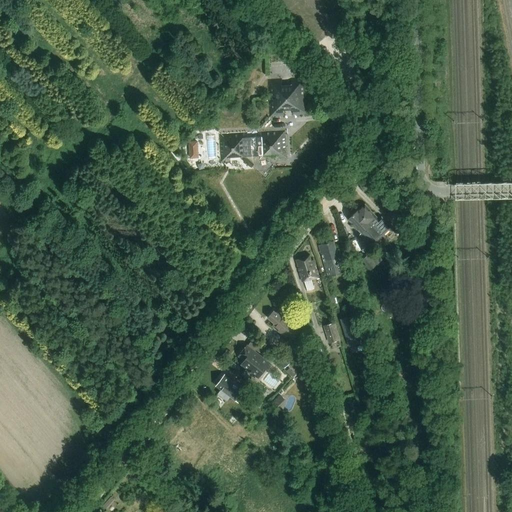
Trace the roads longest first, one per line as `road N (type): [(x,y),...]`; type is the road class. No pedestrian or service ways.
road 1 (residential): [(78,511),(378,145)]
road 2 (unclassified): [(445,188),(429,187),(420,173),(415,0)]
road 3 (unclassified): [(378,145),(373,0)]
